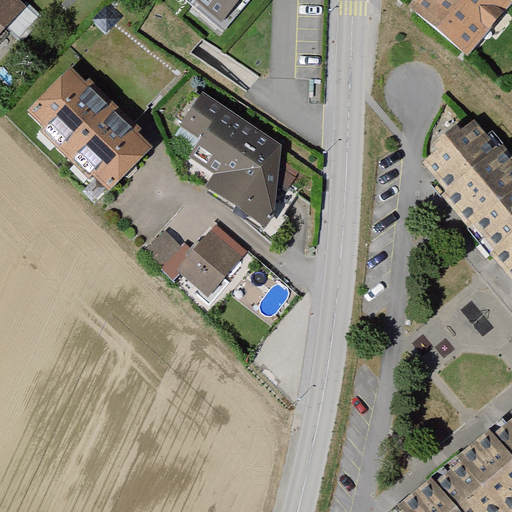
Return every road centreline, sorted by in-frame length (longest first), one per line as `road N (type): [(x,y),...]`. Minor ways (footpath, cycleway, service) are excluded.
road 1 (tertiary): [(353,0),(343,234),(320,416),(297,511)]
road 2 (unknown): [(411,146),(511,290)]
